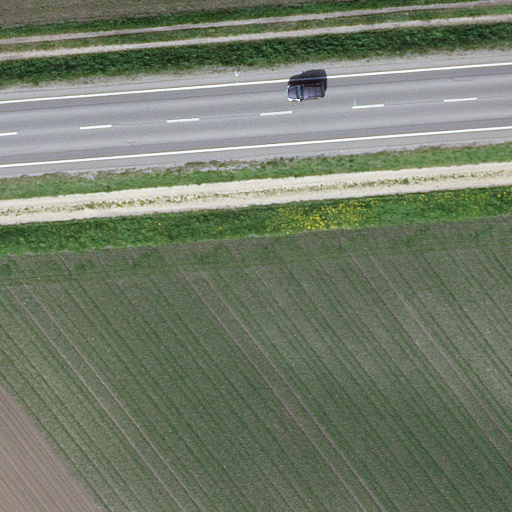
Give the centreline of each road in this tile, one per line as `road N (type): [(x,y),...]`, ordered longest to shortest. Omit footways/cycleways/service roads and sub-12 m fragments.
road 1 (track): [(0,207),(511,164)]
road 2 (track): [(0,58),(511,16)]
road 3 (secondary): [(0,144),(511,105)]
